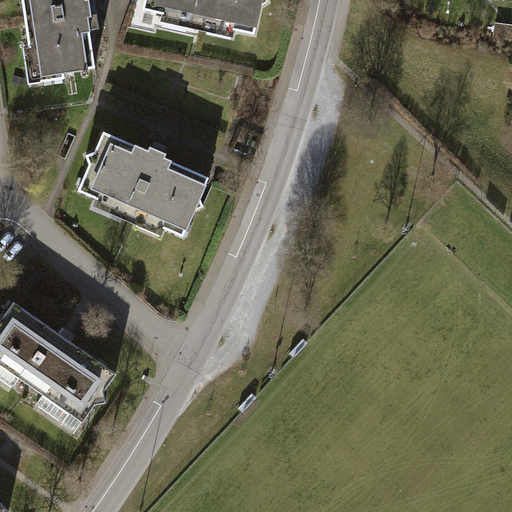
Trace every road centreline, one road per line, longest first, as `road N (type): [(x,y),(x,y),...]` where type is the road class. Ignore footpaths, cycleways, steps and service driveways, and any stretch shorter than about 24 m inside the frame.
road 1 (tertiary): [(330,0),(278,176),(190,364)]
road 2 (residential): [(190,364),(24,220),(0,184)]
road 3 (tertiary): [(190,364),(101,511)]
